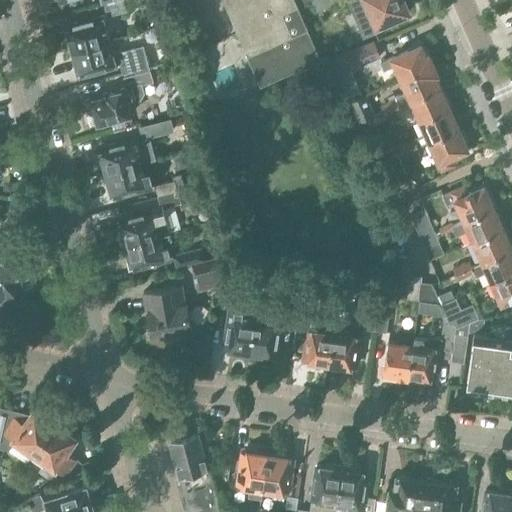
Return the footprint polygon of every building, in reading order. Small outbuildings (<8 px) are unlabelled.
[(107,16),(126,10),(123,0),(120,0),(104,4),(107,16)] [(224,0),(240,35),(247,51),(247,53),(259,80),(260,81),(267,78),(270,77),(292,68),(316,58),(316,60),(317,60),(318,59),(317,57),(300,18),(303,17),(301,12),(298,14),(295,6),(292,0),(224,0)] [(339,0),(312,0),(316,10),(340,0),(339,0)] [(347,0),(364,36),(382,29),(380,24),(409,11),(404,0),(347,0)] [(73,50),(106,41),(103,30),(107,29),(104,16),(66,25),(73,50)] [(339,74),(382,56),(374,39),(331,57),(339,74)] [(106,41),(73,50),(79,74),(120,64),(122,73),(142,68),(139,57),(123,61),(120,51),(109,54),(106,41)] [(427,54),(422,43),(379,62),(383,70),(395,65),(401,78),(434,64),(429,53),(427,54)] [(401,78),(406,90),(395,96),(399,103),(410,98),(440,86),(436,75),(438,74),(434,64),(401,78)] [(123,76),(126,86),(98,93),(99,95),(85,99),(88,112),(93,111),(97,122),(130,113),(127,102),(131,101),(131,102),(140,100),(145,92),(142,84),(153,81),(150,69),(123,76)] [(440,86),(410,98),(419,119),(450,107),(440,86)] [(202,106),(214,101),(208,87),(196,92),(202,106)] [(379,122),(375,114),(367,94),(351,101),(359,121),(368,117),(371,126),(379,122)] [(395,96),(388,99),(394,114),(402,111),(399,103),(395,96)] [(394,114),(388,99),(379,103),(383,111),(386,118),(387,118),(394,114)] [(419,119),(425,133),(414,138),(417,145),(428,140),(459,127),(450,107),(419,119)] [(375,114),(379,122),(387,119),(387,118),(386,118),(383,111),(375,114)] [(171,117),(139,126),(143,139),(174,130),(171,117)] [(412,154),(420,151),(418,146),(429,141),(441,170),(454,165),(451,157),(468,150),(459,127),(428,140),(417,145),(414,138),(407,141),(411,153),(412,154)] [(107,171),(141,162),(145,161),(139,136),(101,146),(107,171)] [(401,151),(403,156),(404,158),(412,154),(411,153),(407,141),(383,152),(386,157),(397,153),(401,151)] [(397,153),(386,157),(396,181),(407,175),(399,158),(397,153)] [(113,194),(151,184),(145,161),(141,162),(107,171),(113,194)] [(158,196),(185,189),(181,173),(172,175),(174,180),(155,184),(158,196)] [(464,184),(450,191),(442,194),(447,204),(454,200),(463,220),(493,207),(483,184),(467,191),(464,184)] [(158,196),(161,206),(119,218),(125,242),(159,233),(169,231),(163,207),(180,203),(181,206),(189,204),(185,189),(158,196)] [(493,207),(463,220),(453,225),(452,225),(453,229),(456,235),(467,230),(472,241),(503,228),(493,207)] [(421,239),(422,239),(435,233),(435,232),(425,208),(411,214),(413,219),(421,239)] [(441,234),(448,231),(445,223),(438,226),(441,234)] [(511,248),(503,228),(472,241),(482,262),(511,248)] [(435,232),(435,233),(422,239),(421,239),(430,259),(444,253),(435,232)] [(163,245),(159,233),(125,242),(132,267),(170,257),(166,244),(163,245)] [(2,237),(0,239),(0,269),(16,287),(28,277),(25,274),(30,269),(2,237)] [(177,267),(205,259),(202,246),(173,254),(177,267)] [(469,260),(461,264),(467,276),(472,274),(471,273),(474,272),(476,277),(486,272),(490,281),(511,271),(511,248),(482,262),(472,266),(469,260)] [(409,276),(409,274),(411,256),(395,254),(392,286),(408,288),(409,276)] [(217,271),(222,270),(219,257),(192,263),(198,289),(221,284),(217,271)] [(467,276),(461,264),(453,267),(459,280),(467,276)] [(0,296),(2,295),(4,298),(16,287),(0,269),(0,296)] [(511,271),(490,281),(500,302),(511,297),(511,271)] [(408,288),(406,298),(419,300),(419,295),(421,275),(409,274),(409,276),(408,288)] [(432,283),(421,282),(419,295),(419,300),(428,301),(441,303),(432,283)] [(253,315),(242,314),(244,305),(232,303),(235,285),(221,283),(221,284),(218,304),(230,307),(224,346),(250,350),(255,316),(253,315)] [(302,283),(301,294),(313,296),(314,285),(302,283)] [(147,310),(152,336),(192,329),(187,303),(180,304),(176,284),(144,290),(148,310),(147,310)] [(281,312),(295,314),(299,293),(284,291),(281,312)] [(375,330),(380,295),(368,293),(363,328),(375,330)] [(390,310),(392,295),(380,294),(380,295),(375,330),(387,331),(389,310),(390,310)] [(456,324),(456,327),(451,358),(451,360),(464,362),(469,331),(470,320),(477,317),(479,317),(472,302),(461,308),(456,297),(441,303),(446,315),(449,323),(456,324)] [(253,315),(255,316),(250,350),(274,354),(281,314),(269,313),(270,308),(254,305),(253,315)] [(441,341),(439,341),(438,347),(446,348),(444,357),(451,358),(456,327),(456,324),(449,323),(446,315),(444,316),(442,337),(441,341)] [(477,317),(470,320),(469,331),(484,325),(485,316),(479,317),(477,317)] [(310,322),(310,327),(305,359),(331,363),(336,331),(337,326),(310,322)] [(511,326),(489,323),(488,333),(472,331),(465,385),(511,392),(511,390),(511,337),(510,337),(511,326)] [(359,335),(336,331),(331,363),(355,366),(359,335)] [(441,341),(442,337),(428,335),(428,339),(415,337),(414,342),(409,374),(434,377),(438,347),(439,341),(441,341)] [(409,374),(414,342),(390,339),(384,374),(408,377),(409,374)] [(35,453),(57,420),(45,412),(43,415),(34,409),(25,422),(15,415),(16,411),(7,409),(7,408),(2,407),(2,408),(0,407),(0,446),(8,448),(14,439),(35,453)] [(57,420),(35,453),(65,474),(76,457),(66,450),(75,437),(66,431),(68,428),(57,420)] [(208,471),(232,474),(234,459),(204,455),(197,432),(170,440),(172,444),(167,445),(172,461),(176,460),(181,475),(180,475),(181,479),(208,471)] [(237,483),(250,485),(248,496),(261,498),(263,487),(268,453),(243,449),(237,483)] [(268,453),(263,487),(287,491),(293,457),(268,453)] [(297,511),(320,511),(321,508),(335,510),(334,511),(336,511),(337,502),(342,468),(316,464),(310,510),(298,508),(297,511)] [(342,468),(337,502),(336,511),(373,511),(375,498),(363,497),(366,471),(342,468)] [(220,511),(214,490),(231,485),(232,474),(208,471),(181,479),(188,502),(190,507),(186,508),(186,511),(220,511)] [(409,511),(415,477),(396,474),(395,477),(391,477),(385,511),(409,511)] [(434,511),(439,480),(415,477),(409,511),(434,511)] [(457,511),(462,487),(456,486),(457,483),(453,482),(452,479),(444,478),(441,480),(439,480),(434,511),(457,511)] [(54,500),(48,504),(49,505),(50,511),(93,511),(86,486),(68,491),(61,493),(61,496),(55,499),(54,500)] [(46,488),(26,499),(32,511),(33,511),(40,508),(48,504),(54,500),(55,499),(49,487),(46,488)] [(482,511),(508,511),(511,491),(486,488),(482,511)]
